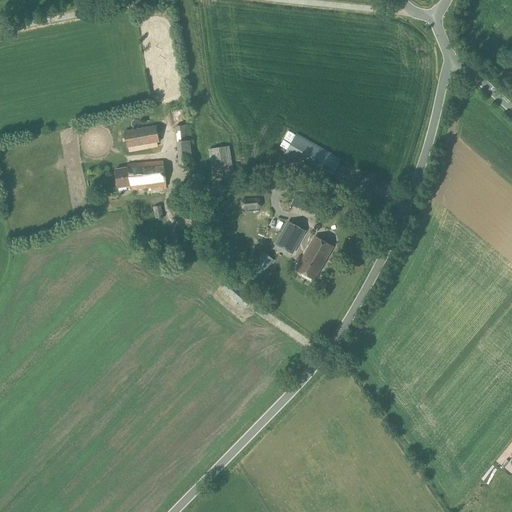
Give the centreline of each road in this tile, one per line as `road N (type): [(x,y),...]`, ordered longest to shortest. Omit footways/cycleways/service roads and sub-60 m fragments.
road 1 (unclassified): [(176,511),(327,353),(367,293),(415,196),(449,53)]
road 2 (unclassified): [(0,30),(131,0)]
road 3 (unclassified): [(287,0),(414,12)]
